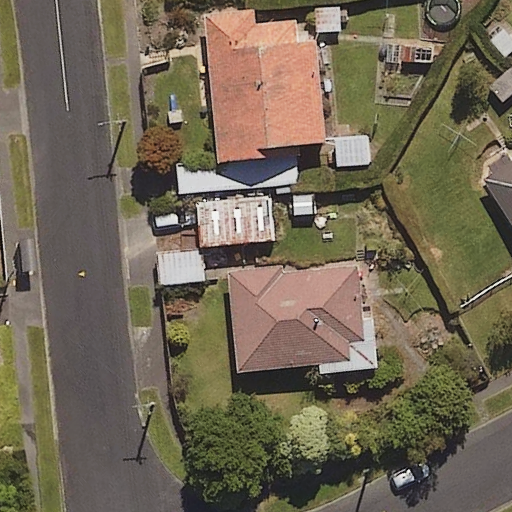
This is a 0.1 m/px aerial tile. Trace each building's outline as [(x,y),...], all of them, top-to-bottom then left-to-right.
[(256,28),(255,12),(206,17),(222,169),(268,165),(267,157),(328,151),(317,48),(303,50),(300,24),(256,28)] [(436,68),(436,41),(399,42),(399,69),(436,68)] [(511,167),(487,184),(511,223),(511,167)] [(275,244),(271,199),(199,205),(203,251),(275,244)] [(202,252),(159,256),(162,288),(205,284),(202,252)] [(361,269),(233,278),(239,377),(322,371),(323,379),(378,375),(375,324),(364,325),(361,269)]
